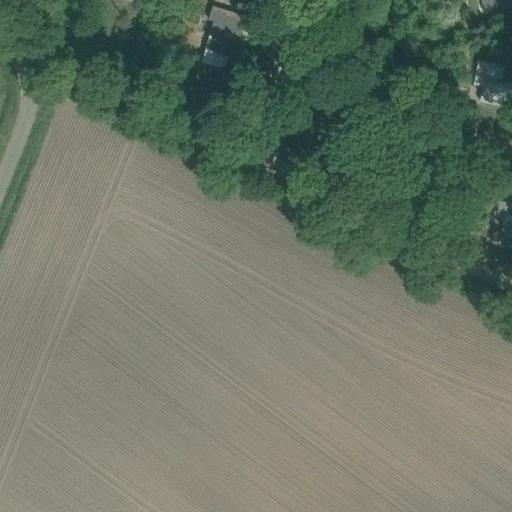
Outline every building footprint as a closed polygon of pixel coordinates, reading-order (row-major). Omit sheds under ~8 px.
[(511,0),(481,0),(484,11),(497,8),(511,4),(511,0)] [(229,56),(235,37),(238,28),(243,30),(247,16),(214,6),(210,20),(215,21),(211,34),(210,38),(207,49),(229,56)] [(479,61),(474,85),(481,86),(480,100),(511,106),(511,83),(503,82),(505,66),(479,61)] [(466,106),(464,114),(478,118),(480,109),(466,106)] [(334,146),(337,126),(340,113),(316,109),(310,141),(334,146)] [(439,197),(439,177),(439,164),(415,164),(415,197),(439,197)] [(511,239),(511,206),(504,206),(503,240),(511,239)]
